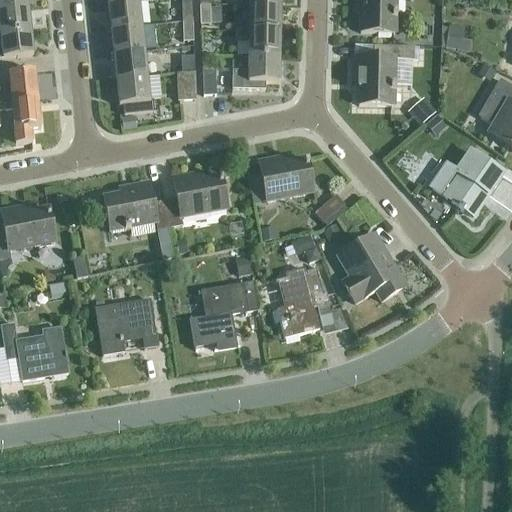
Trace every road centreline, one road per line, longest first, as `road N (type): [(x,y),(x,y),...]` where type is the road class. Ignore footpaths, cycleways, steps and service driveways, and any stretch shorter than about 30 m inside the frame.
road 1 (tertiary): [(0,440),(247,400),(357,373),(472,298)]
road 2 (residential): [(313,112),(472,298)]
road 3 (residential): [(87,157),(313,112)]
road 4 (unclassified): [(472,298),(493,327),(487,511)]
road 5 (residential): [(87,157),(70,0)]
